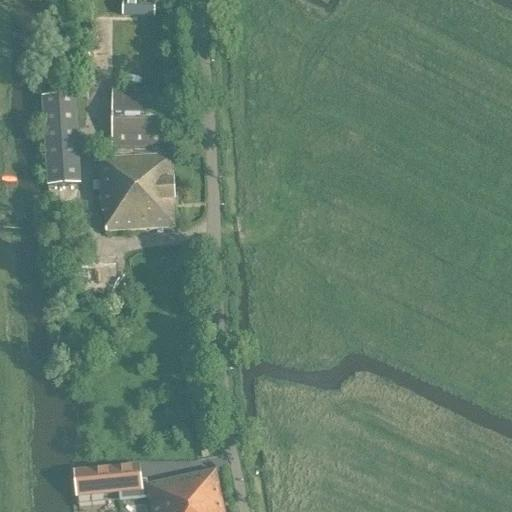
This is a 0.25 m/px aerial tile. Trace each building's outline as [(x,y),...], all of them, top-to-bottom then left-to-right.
[(123,1),(122,14),(154,15),(154,3),(123,1)] [(112,146),(167,147),(167,89),(112,88),(112,146)] [(73,140),(46,141),(48,186),(76,184),(73,140)] [(99,159),(102,213),(105,213),(106,231),(175,228),(174,202),(175,202),(175,200),(174,184),(174,182),(173,182),(171,156),(99,159)] [(139,465),(74,471),(76,497),(118,492),(142,490),(141,480),(139,465)] [(147,485),(146,485),(148,497),(151,511),(223,511),(215,470),(147,485)] [(145,480),(141,480),(142,490),(118,492),(119,501),(120,501),(120,500),(148,497),(146,485),(147,485),(146,479),(145,480)]
